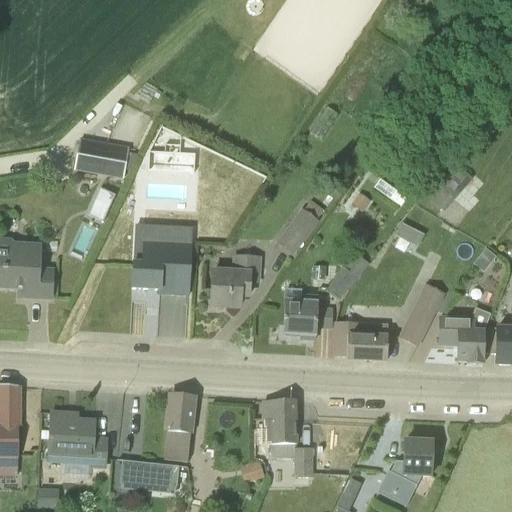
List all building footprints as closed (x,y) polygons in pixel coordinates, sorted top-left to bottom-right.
[(473,129),(489,113),(481,105),(474,98),(458,114),(473,129)] [(161,129),(148,154),(179,155),(180,138),(161,129)] [(73,170),(122,179),(127,149),(78,140),(73,170)] [(455,165),(425,198),(442,214),(472,180),(455,165)] [(412,166),(404,176),(413,183),(421,172),(412,166)] [(99,190),(86,221),(102,228),(115,197),(99,190)] [(369,203),(358,194),(347,208),(359,217),(369,203)] [(316,221),(315,221),(322,211),(309,201),(302,211),(301,210),(276,245),(291,256),(316,221)] [(405,245),(411,231),(399,226),(393,240),(405,245)] [(364,232),(360,229),(355,230),(352,235),(353,240),(358,243),(363,242),(365,237),(364,232)] [(0,287),(23,289),(22,299),(50,300),(52,270),(38,270),(39,245),(13,244),(11,241),(0,240),(0,287)] [(133,264),(131,290),(158,292),(158,296),(173,296),(175,244),(143,243),(142,265),(133,264)] [(345,290),(347,291),(366,265),(349,253),(338,270),(339,270),(324,291),(338,300),(345,290)] [(212,273),(210,308),(239,310),(239,298),(247,298),(248,283),(258,284),(259,260),(233,259),(233,274),(212,273)] [(324,269),(311,268),(311,281),(324,282),(324,269)] [(442,295),(424,286),(398,338),(416,347),(442,295)] [(451,292),(436,308),(435,311),(439,315),(444,315),(459,299),(451,292)] [(284,303),(283,337),(299,338),(299,340),(314,341),(317,299),(301,298),(301,304),(284,303)] [(483,332),(483,330),(489,315),(474,310),(469,319),(458,319),(456,364),(466,364),(466,366),(469,366),(472,368),(477,368),(480,366),(483,366),(483,356),(483,332)] [(510,331),(483,330),(483,332),(483,356),(495,356),(495,366),(511,366),(511,319),(511,323),(510,331)] [(346,361),(386,362),(387,339),(358,338),(359,325),(335,324),(334,359),(346,359),(346,361)] [(0,475),(16,476),(18,421),(15,421),(16,388),(0,386),(0,475)] [(164,461),(188,464),(194,398),(171,396),(164,461)] [(293,459),(293,478),(310,478),(310,449),(294,450),(294,446),(296,446),(294,402),(261,404),(262,444),(268,444),(268,459),(293,459)] [(90,468),(104,469),(106,442),(93,441),(94,423),(67,422),(67,416),(50,415),(47,463),(91,465),(90,468)] [(429,493),(431,444),(404,443),(402,481),(386,480),(385,504),(401,505),(402,491),(429,493)] [(238,468),(243,485),(263,479),(257,462),(238,468)] [(146,494),(146,488),(174,491),(176,491),(178,469),(121,463),(119,485),(120,485),(136,487),(136,493),(146,494)] [(336,508),(337,508),(344,511),(348,511),(357,495),(345,489),(336,508)] [(38,493),(37,507),(55,509),(58,509),(58,493),(38,493)]
